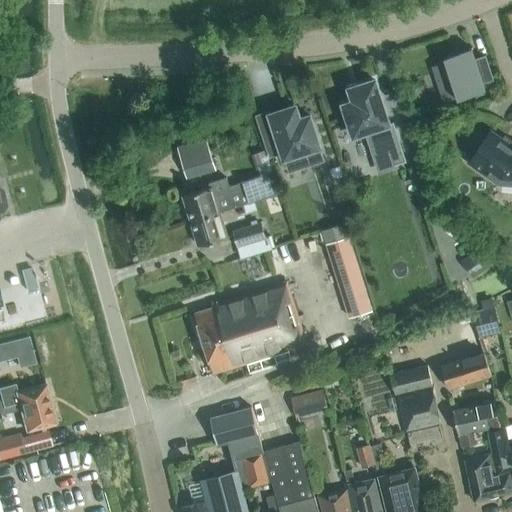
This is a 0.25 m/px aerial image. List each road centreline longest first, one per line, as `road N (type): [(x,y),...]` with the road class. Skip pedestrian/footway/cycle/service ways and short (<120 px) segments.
road 1 (unclassified): [(164,511),(63,131),(55,61)]
road 2 (unclassified): [(55,61),(323,44),(485,0)]
road 3 (residential): [(467,511),(433,360)]
